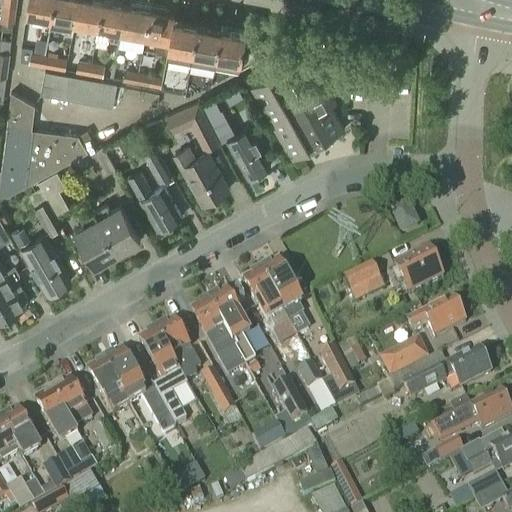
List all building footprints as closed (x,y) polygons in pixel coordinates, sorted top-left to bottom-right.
[(27,0),(25,15),(50,19),(53,0),(27,0)] [(53,0),(50,19),(48,27),(63,29),(66,34),(71,34),(77,0),(53,0)] [(97,0),(77,0),(73,23),(97,28),(102,1),(97,0)] [(102,1),(97,28),(109,30),(108,38),(119,40),(121,32),(125,5),(102,1)] [(125,5),(121,32),(144,36),(150,4),(134,1),(134,7),(125,5)] [(0,3),(0,21),(12,23),(14,6),(0,3)] [(150,4),(144,36),(157,39),(155,51),(166,53),(173,18),(174,14),(164,12),(165,7),(150,4)] [(166,53),(166,56),(190,60),(197,22),(173,18),(166,53)] [(197,22),(190,60),(214,65),(221,27),(197,22)] [(221,27),(214,65),(236,69),(239,67),(267,54),(245,31),(221,27)] [(0,39),(0,41),(0,52),(8,53),(10,40),(0,39)] [(31,48),(20,46),(20,61),(28,63),(41,65),(43,55),(30,53),(31,48)] [(0,64),(7,65),(8,53),(0,52),(0,64)] [(43,55),(41,65),(53,67),(56,57),(43,55)] [(78,61),(76,71),(88,73),(90,64),(78,61)] [(90,64),(88,73),(101,76),(103,66),(90,64)] [(269,76),(251,86),(292,158),(309,148),(311,152),(328,143),(326,139),(343,129),(330,104),(336,101),(331,90),(324,94),(315,78),(297,88),(287,69),(271,78),(269,76)] [(124,70),(123,80),(135,82),(137,73),(124,70)] [(44,71),(40,95),(110,107),(116,86),(44,71)] [(137,73),(135,82),(148,84),(150,75),(137,73)] [(10,92),(0,181),(0,194),(6,196),(86,151),(96,146),(86,130),(78,135),(31,128),(34,105),(10,92)] [(212,98),(201,104),(221,142),(226,139),(248,178),(270,165),(248,127),(236,134),(223,109),(219,111),(212,98)] [(205,118),(191,125),(204,149),(217,142),(205,118)] [(190,143),(173,153),(182,167),(202,204),(228,189),(207,153),(199,158),(190,143)] [(101,146),(90,153),(102,175),(114,169),(101,146)] [(154,147),(142,154),(149,166),(161,159),(154,147)] [(56,171),(37,181),(56,216),(68,209),(58,190),(65,186),(56,171)] [(139,171),(127,178),(157,229),(181,216),(163,185),(151,192),(139,171)] [(45,201),(33,208),(47,233),(60,225),(45,201)] [(106,203),(93,211),(117,252),(139,240),(119,205),(110,210),(106,203)] [(369,205),(360,206),(361,214),(370,213),(369,205)] [(407,205),(391,213),(402,233),(417,226),(407,205)] [(83,225),(74,231),(94,266),(117,252),(93,211),(80,219),(83,225)] [(0,227),(0,299),(9,315),(25,306),(23,302),(25,300),(26,297),(15,278),(17,272),(13,266),(4,271),(0,263),(0,243),(7,239),(0,227)] [(22,228),(12,234),(18,246),(28,240),(22,228)] [(43,235),(19,248),(46,294),(69,280),(43,235)] [(397,271),(393,273),(398,282),(401,280),(409,295),(443,278),(428,249),(394,266),(397,271)] [(262,270),(260,271),(288,321),(297,337),(309,331),(300,315),(302,313),(297,305),(301,302),(277,261),(275,263),(274,260),(271,259),(261,264),(260,268),(262,270)] [(373,265),(343,279),(355,304),(385,290),(373,265)] [(260,271),(242,281),(260,312),(266,323),(269,321),(274,330),(278,327),(288,321),(260,271)] [(226,291),(208,301),(246,366),(256,360),(243,338),(250,333),(226,291)] [(0,319),(9,315),(0,299),(0,319)] [(435,305),(406,319),(412,333),(427,326),(433,338),(465,323),(453,299),(436,307),(435,305)] [(208,301),(191,311),(228,376),(246,366),(227,333),(208,301)] [(174,321),(157,331),(182,375),(181,375),(185,382),(196,376),(193,372),(200,367),(174,321)] [(157,331),(139,341),(164,385),(172,381),(180,395),(189,389),(181,375),(182,375),(157,331)] [(353,340),(336,350),(348,371),(365,362),(353,340)] [(408,343),(379,357),(388,376),(418,362),(408,343)] [(335,350),(320,358),(331,377),(321,383),(335,408),(358,395),(335,350)] [(397,375),(377,386),(382,395),(384,400),(394,394),(393,391),(403,386),(410,400),(445,382),(451,393),(459,389),(490,373),(478,350),(462,358),(461,356),(446,363),(442,353),(397,375)] [(122,351),(104,361),(129,405),(146,396),(141,388),(142,387),(122,351)] [(104,361),(87,371),(112,415),(129,405),(104,361)] [(254,363),(246,367),(251,376),(259,372),(254,363)] [(312,364),(298,372),(308,389),(322,381),(312,364)] [(194,380),(201,393),(212,387),(205,374),(194,380)] [(55,390),(52,391),(74,429),(91,419),(69,382),(67,383),(65,380),(62,380),(54,384),(53,387),(55,390)] [(296,433),(307,426),(306,425),(310,423),(311,423),(301,406),(287,382),(272,391),(292,425),(291,426),(295,432),(296,433)] [(169,386),(158,393),(156,394),(172,422),(177,431),(178,430),(178,429),(190,422),(169,386)] [(221,386),(209,393),(222,417),(223,416),(228,423),(238,417),(221,386)] [(74,429),(52,391),(49,393),(48,390),(45,390),(37,394),(36,397),(38,400),(35,401),(60,444),(77,434),(74,429)] [(376,390),(356,400),(360,408),(380,398),(376,390)] [(454,415),(429,428),(439,447),(479,426),(481,429),(511,414),(499,392),(470,407),(465,398),(450,406),(454,415)] [(172,422),(156,394),(144,401),(165,437),(177,431),(172,422)] [(3,420),(1,422),(19,452),(23,459),(36,451),(33,444),(36,442),(18,412),(16,413),(13,410),(2,416),(3,420)] [(322,415),(310,422),(311,423),(316,433),(337,421),(331,410),(322,415)] [(1,422),(0,422),(0,459),(1,462),(19,452),(1,422)] [(104,422),(90,431),(104,453),(105,453),(117,446),(118,445),(104,422)] [(413,425),(397,433),(401,443),(418,434),(413,425)] [(307,431),(237,469),(244,482),(314,444),(307,431)] [(462,450),(461,451),(462,453),(467,461),(466,462),(472,474),(473,475),(491,466),(487,458),(493,454),(497,462),(502,471),(511,465),(511,437),(505,441),(501,433),(478,445),(477,442),(462,450)] [(456,439),(422,458),(428,468),(461,451),(462,450),(456,439)] [(70,451),(56,459),(69,481),(95,466),(90,458),(79,465),(70,451)] [(315,452),(303,458),(321,491),(332,485),(315,452)] [(56,461),(42,470),(54,491),(69,482),(56,461)] [(88,473),(62,489),(71,506),(72,505),(97,490),(98,490),(88,473)] [(494,473),(467,487),(474,500),(501,485),(494,473)] [(0,498),(8,494),(0,480),(0,498)] [(21,480),(6,489),(20,511),(34,502),(21,480)] [(36,481),(26,487),(35,502),(45,496),(36,481)] [(352,484),(341,490),(351,510),(362,504),(352,484)] [(501,485),(474,500),(480,511),(481,511),(503,500),(508,510),(511,507),(511,493),(507,496),(501,485)] [(332,487),(311,498),(318,511),(339,511),(345,509),(332,487)] [(54,491),(31,504),(35,511),(45,511),(67,500),(60,488),(54,491)]
